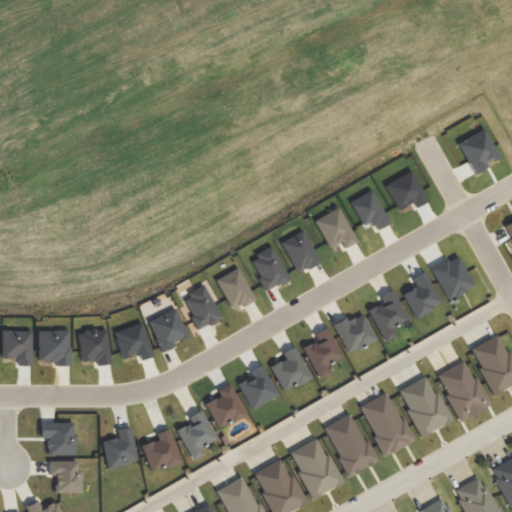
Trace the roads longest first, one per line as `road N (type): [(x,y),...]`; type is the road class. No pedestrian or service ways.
road 1 (residential): [(511,186),(171,382),(123,393),(0,393)]
road 2 (residential): [(434,40),(132,214),(68,237),(0,236)]
road 3 (residential): [(511,416),(511,298),(341,1)]
